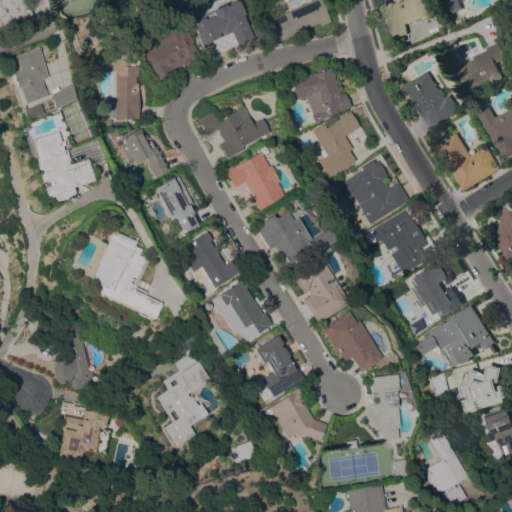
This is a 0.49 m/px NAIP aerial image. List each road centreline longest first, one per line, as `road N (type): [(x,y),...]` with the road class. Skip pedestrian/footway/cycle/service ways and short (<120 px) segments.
road 1 (residential): [(356,39),(220,74),(184,91),(174,116),(338,387)]
road 2 (residential): [(511,328),(453,216),(373,92),(346,0)]
